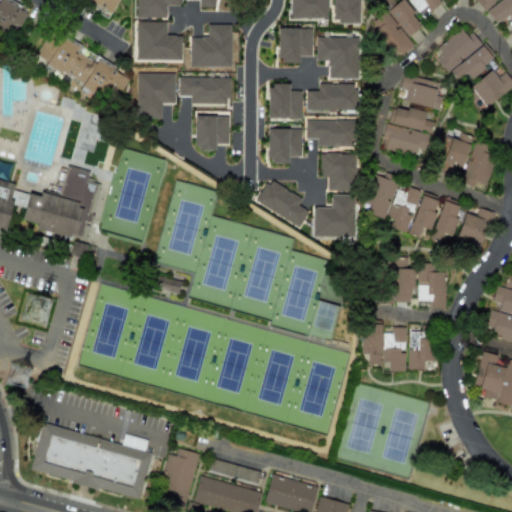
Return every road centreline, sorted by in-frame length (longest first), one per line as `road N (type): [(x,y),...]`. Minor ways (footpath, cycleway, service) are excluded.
road 1 (residential): [(511,127),(506,231),(456,319),(450,352),(461,419),(511,480)]
road 2 (residential): [(247,183),(248,39),(273,0)]
